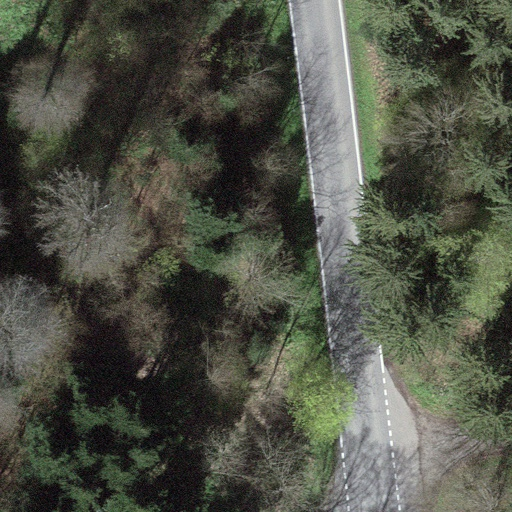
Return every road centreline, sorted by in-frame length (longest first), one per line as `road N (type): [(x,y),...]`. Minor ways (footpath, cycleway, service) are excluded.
road 1 (tertiary): [(313,0),(374,511)]
road 2 (track): [(511,429),(368,461)]
